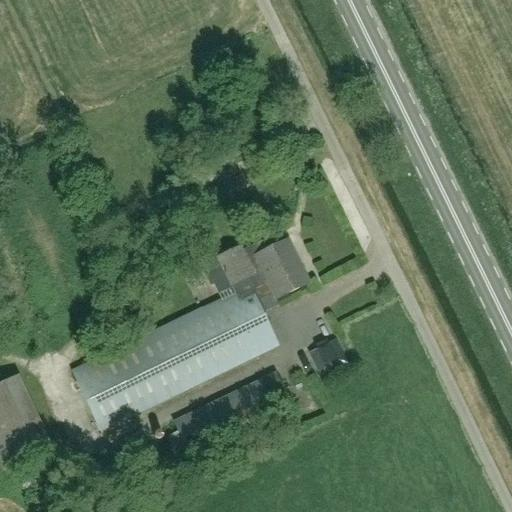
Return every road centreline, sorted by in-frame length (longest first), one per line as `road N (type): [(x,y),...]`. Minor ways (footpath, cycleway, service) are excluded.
road 1 (unclassified): [(510,511),(260,0)]
road 2 (secondary): [(349,0),(511,331)]
